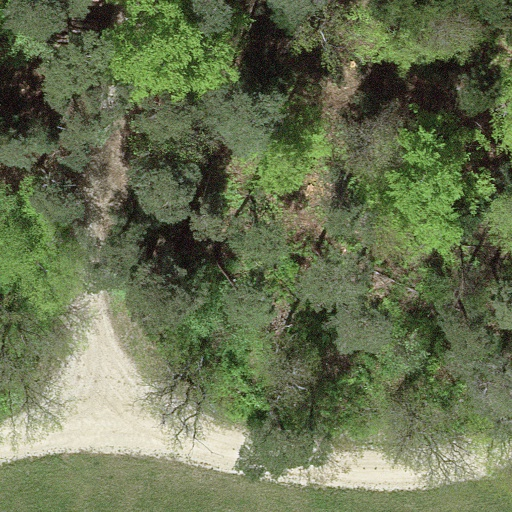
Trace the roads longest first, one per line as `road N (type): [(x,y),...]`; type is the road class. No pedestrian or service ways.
road 1 (track): [(0,439),(101,422),(344,465),(439,464),(511,444)]
road 2 (track): [(137,0),(89,272),(101,422)]
